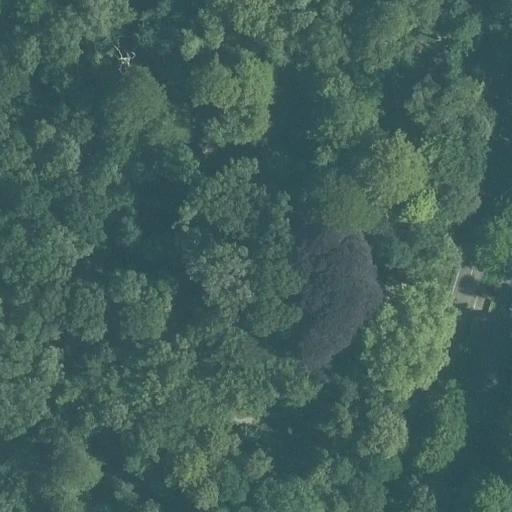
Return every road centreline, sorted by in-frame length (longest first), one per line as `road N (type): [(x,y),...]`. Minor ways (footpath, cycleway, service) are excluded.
road 1 (primary): [(511,136),(389,511)]
road 2 (primary): [(438,511),(511,286)]
